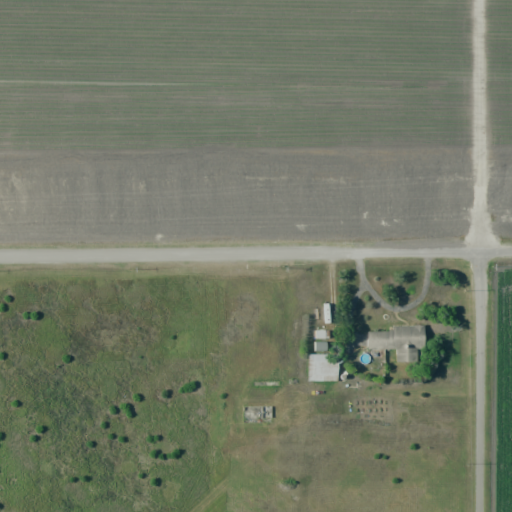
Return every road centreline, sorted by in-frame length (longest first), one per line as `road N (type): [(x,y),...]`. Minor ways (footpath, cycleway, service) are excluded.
road 1 (residential): [(511,254),(0,257)]
road 2 (residential): [(477,255),(476,511)]
